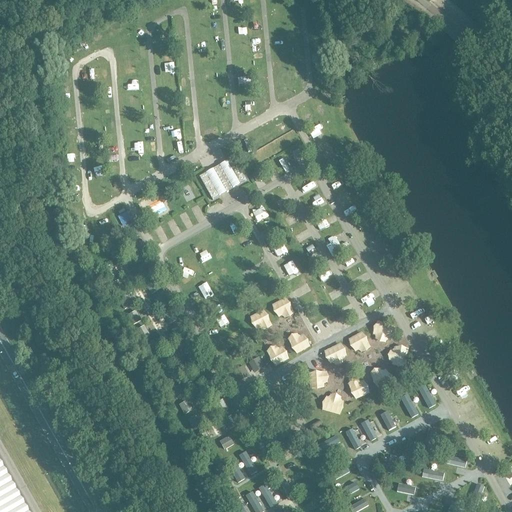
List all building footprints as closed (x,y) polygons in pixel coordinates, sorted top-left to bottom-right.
[(282,167),(288,164),(286,160),(287,160),(284,155),(277,159),(282,167)] [(226,192),(233,188),(239,184),(240,184),(247,181),(234,158),(227,161),(227,162),(220,166),(220,165),(213,169),(213,170),(206,173),(199,177),(212,200),(219,196),(226,192)] [(256,220),(268,216),(265,206),(253,210),(256,220)] [(273,226),(263,229),(267,240),(277,236),(273,226)] [(276,247),(281,256),(289,251),(284,242),(276,247)] [(137,251),(129,255),(134,264),(142,260),(137,251)] [(145,266),(138,270),(143,279),(150,275),(145,266)] [(110,267),(102,271),(108,280),(115,275),(110,267)] [(118,281),(111,285),(116,294),(123,290),(118,281)] [(154,281),(146,285),(151,294),(159,290),(154,281)] [(127,296),(119,301),(125,309),(132,305),(127,296)] [(162,296),(155,301),(160,309),(168,305),(162,296)] [(282,320),(295,310),(286,297),(272,307),(282,320)] [(261,324),(262,330),(273,326),(267,310),(251,315),(255,326),(261,324)] [(171,311),(164,315),(169,324),(176,320),(171,311)] [(136,312),(128,316),(134,325),(141,321),(136,312)] [(374,339),(393,342),(396,325),(377,322),(374,339)] [(180,326),(172,330),(177,339),(185,335),(180,326)] [(144,327),(137,331),(142,340),(149,336),(144,327)] [(289,339),(296,353),(312,346),(305,332),(289,339)] [(350,336),(354,353),(370,349),(367,332),(350,336)] [(188,341),(181,345),(186,354),(193,350),(188,341)] [(153,342),(145,346),(151,355),(158,351),(153,342)] [(325,350),(333,367),(349,359),(341,342),(325,350)] [(268,348),(273,365),(289,360),(284,343),(268,348)] [(390,366),(408,366),(409,347),(391,347),(390,366)] [(197,356),(189,360),(194,369),(202,365),(197,356)] [(161,357),(154,361),(159,370),(167,366),(161,357)] [(250,362),(255,372),(265,367),(260,357),(250,362)] [(389,367),(372,370),(375,384),(391,381),(389,367)] [(328,387),(328,371),(311,372),(312,388),(328,387)] [(170,372),(163,376),(168,385),(175,380),(170,372)] [(354,398),(371,393),(366,377),(350,382),(354,398)] [(179,386),(171,391),(176,400),(184,395),(179,386)] [(214,386),(206,390),(211,399),(219,395),(214,386)] [(436,405),(425,386),(418,389),(429,408),(436,405)] [(343,394),(327,394),(328,412),(343,412),(343,394)] [(418,415),(407,396),(401,399),(412,418),(418,415)] [(187,401),(180,406),(185,414),(192,410),(187,401)] [(222,401),(215,405),(220,414),(227,410),(222,401)] [(396,427),(387,411),(380,415),(389,431),(396,427)] [(196,416),(188,421),(194,429),(201,425),(196,416)] [(231,416),(224,421),(229,430),(236,425),(231,416)] [(378,438),(369,420),(362,424),(371,442),(378,438)] [(362,446),(353,429),(346,432),(355,450),(362,446)] [(205,432),(197,436),(202,445),(210,441),(205,432)] [(432,457),(438,436),(431,434),(425,455),(432,457)] [(233,445),(229,437),(220,442),(224,450),(233,445)] [(336,437),(317,447),(320,454),(340,444),(336,437)] [(412,468),(418,447),(410,445),(405,466),(412,468)] [(246,453),(239,457),(251,476),(258,472),(246,453)] [(392,479),(398,458),(390,456),(385,478),(392,479)] [(466,461),(446,457),(445,465),(465,469),(466,461)] [(0,511),(30,511),(0,458),(0,511)] [(233,460),(227,464),(239,484),(245,480),(233,460)] [(346,466),(327,477),(330,484),(349,473),(346,466)] [(219,469),(213,473),(224,493),(231,489),(219,469)] [(444,474),(423,471),(422,479),(442,482),(444,474)] [(355,483),(336,494),(340,500),(359,489),(355,483)] [(265,485),(259,489),(270,508),(277,504),(265,485)] [(415,488),(398,485),(397,493),(414,496),(415,488)] [(477,509),(484,488),(477,485),(470,506),(477,509)] [(263,511),(252,493),(246,497),(254,511),(263,511)] [(365,499),(345,510),(346,511),(356,511),(368,505),(365,499)] [(456,511),(460,502),(453,499),(448,511),(456,511)] [(245,511),(239,501),(233,505),(237,511),(245,511)]
